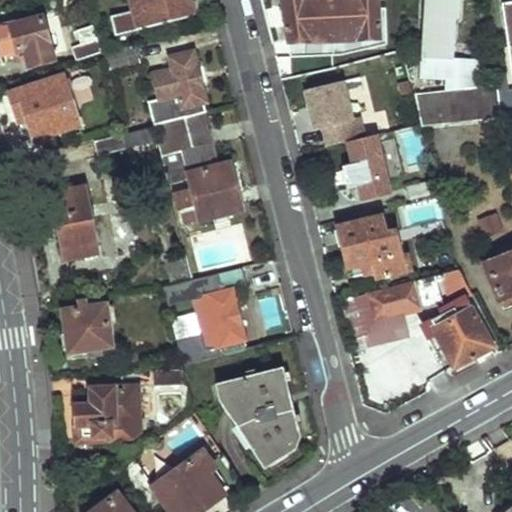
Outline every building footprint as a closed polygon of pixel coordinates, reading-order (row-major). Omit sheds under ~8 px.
[(191,0),(133,0),(137,12),(114,19),(120,38),(196,16),(191,0)] [(196,16),(197,22),(208,19),(201,0),(192,0),(191,0),(196,16)] [(292,42),(292,56),(325,53),(324,40),(382,36),(379,0),(283,0),(289,42),(292,42)] [(452,78),(451,88),(480,84),(481,61),(453,58),(456,18),(463,17),(463,0),(427,0),(422,77),(452,78)] [(0,27),(0,45),(2,54),(28,49),(32,62),(47,56),(36,18),(0,27)] [(78,47),(83,60),(105,54),(96,29),(82,32),(86,45),(78,47)] [(107,56),(111,73),(140,65),(137,49),(107,56)] [(150,106),(154,126),(188,118),(185,108),(204,103),(193,55),(173,59),(176,73),(166,76),(171,101),(150,106)] [(30,118),(35,140),(81,126),(66,76),(10,92),(19,120),(30,118)] [(342,82),(306,92),(316,130),(324,129),(329,148),(350,142),(365,138),(360,119),(352,120),(342,82)] [(416,92),(424,123),(503,114),(500,82),(480,84),(451,88),(416,92)] [(183,212),(186,228),(243,212),(231,165),(215,168),(208,147),(195,149),(188,118),(154,126),(169,187),(190,182),(196,208),(183,212)] [(96,146),(98,157),(154,144),(152,132),(96,146)] [(379,145),(376,135),(365,138),(350,142),(352,152),(379,145)] [(359,185),(363,201),(390,195),(379,145),(352,152),(355,168),(346,170),(349,187),(359,185)] [(411,184),(414,198),(435,193),(432,179),(411,184)] [(54,193),(68,260),(100,253),(88,188),(54,193)] [(365,266),(370,283),(406,272),(395,230),(387,231),(384,215),(339,227),(348,269),(365,266)] [(471,220),(475,238),(501,233),(497,215),(471,220)] [(511,257),(487,265),(500,302),(511,297),(511,257)] [(366,299),(374,326),(403,317),(438,308),(430,278),(406,284),(406,287),(366,299)] [(171,291),(175,305),(198,301),(194,285),(171,291)] [(202,302),(214,348),(245,341),(234,293),(202,302)] [(357,301),(366,334),(404,323),(403,317),(374,326),(366,299),(357,301)] [(440,346),(452,367),(490,346),(465,302),(452,307),(450,304),(442,308),(446,315),(423,330),(432,350),(440,346)] [(71,351),(111,346),(106,306),(64,311),(67,330),(64,331),(67,349),(68,351),(71,351)] [(173,319),(178,339),(197,334),(192,315),(173,319)] [(184,386),(183,370),(155,372),(156,387),(184,386)] [(220,402),(261,464),(293,446),(299,439),(281,370),(217,387),(220,402)] [(139,384),(92,387),(93,404),(78,405),(79,442),(133,440),(142,431),(139,384)] [(122,463),(155,511),(168,503),(174,511),(198,511),(226,492),(210,472),(215,469),(201,453),(155,486),(132,456),(122,463)] [(92,511),(131,511),(117,493),(92,511)]
